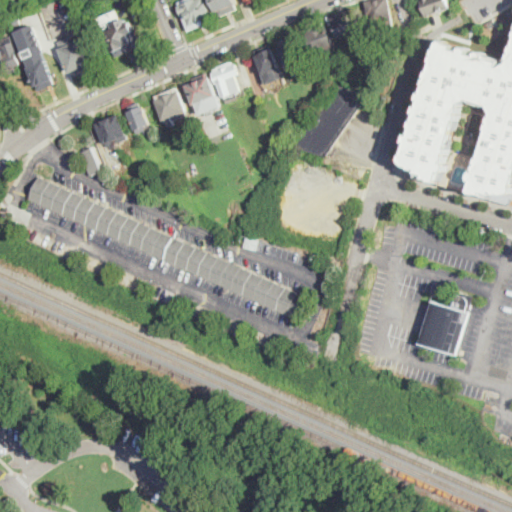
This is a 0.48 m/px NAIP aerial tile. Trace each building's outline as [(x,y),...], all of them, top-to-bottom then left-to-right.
[(191,32),(178,3),(184,0),(206,0),(216,21),(191,32)] [(235,0),(240,9),(221,18),(213,0),(235,0)] [(390,0),(395,27),(372,31),(367,1),(372,0),(390,0)] [(425,22),(417,0),(440,0),(443,10),(437,13),(439,17),(425,22)] [(361,35),(351,38),(349,35),(340,39),(332,16),(355,8),(363,30),(360,31),(361,35)] [(118,15),(120,21),(127,19),(129,22),(131,21),(142,46),(118,57),(112,43),(109,44),(105,32),(108,31),(104,21),(118,15)] [(323,22),(325,27),(328,26),(338,51),(318,59),(308,33),(310,32),(309,28),(323,22)] [(40,90),(16,30),(34,23),(57,82),(40,90)] [(18,71),(6,75),(5,72),(0,73),(0,40),(11,37),(21,66),(17,68),(18,71)] [(295,37),(296,42),(299,41),(301,47),(303,46),(307,57),(305,57),(307,64),(306,64),(307,69),(294,74),(293,70),(288,71),(280,48),(282,47),(280,42),(295,37)] [(74,77),(61,50),(84,39),(97,66),(74,77)] [(511,51),(510,58),(511,58),(511,59),(503,65),(504,58),(444,39),(409,160),(415,166),(422,169),(420,175),(443,183),(466,104),(473,101),(491,106),(494,113),(477,169),(474,168),(471,177),(474,178),(471,190),(511,203),(511,51)] [(394,51),(383,58),(377,47),(388,41),(394,51)] [(284,79),(268,85),(256,52),(272,46),(284,79)] [(238,92),(225,97),(214,69),(236,60),(241,74),(237,76),(239,80),(235,82),(238,92)] [(201,116),(187,82),(208,73),(222,107),(201,116)] [(386,98),(383,111),(364,106),(330,156),(296,146),(338,84),(386,98)] [(190,117),(169,125),(167,120),(164,121),(155,96),(181,87),(190,111),(188,112),(190,117)] [(152,125),(137,131),(129,113),(145,106),(152,125)] [(109,147),(100,123),(122,115),(131,139),(109,147)] [(104,170),(92,175),(83,152),(95,147),(104,170)] [(311,297),(301,320),(30,199),(40,176),(311,297)] [(476,297),(458,355),(422,344),(435,301),(453,307),(458,291),(476,297)]
